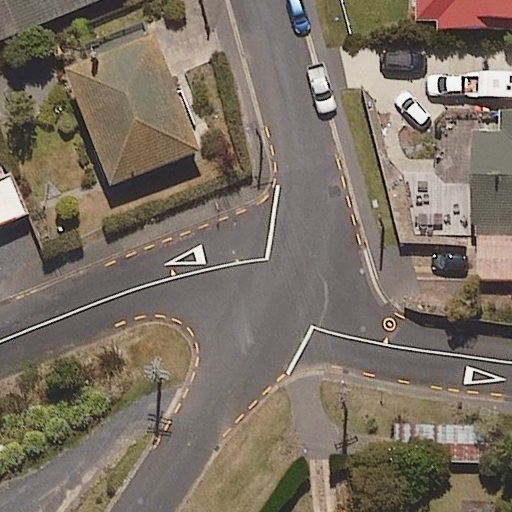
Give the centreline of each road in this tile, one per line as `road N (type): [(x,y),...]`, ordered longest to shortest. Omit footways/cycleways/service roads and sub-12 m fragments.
road 1 (residential): [(284,292),(313,226),(317,194),(268,0)]
road 2 (residential): [(0,342),(193,275),(227,272),(284,292)]
road 3 (residential): [(284,292),(137,511)]
road 4 (residential): [(511,364),(346,332),(284,292)]
